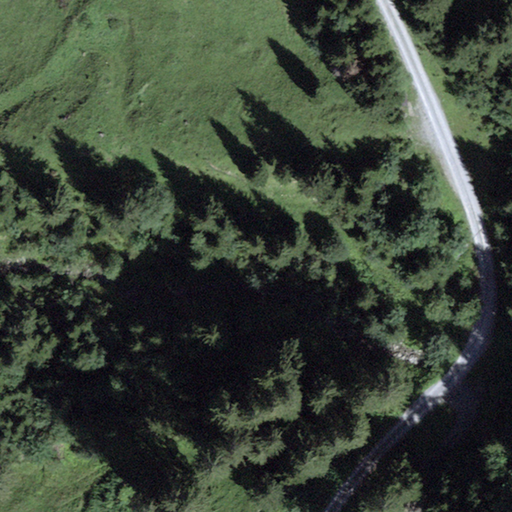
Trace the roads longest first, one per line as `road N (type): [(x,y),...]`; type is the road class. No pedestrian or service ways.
road 1 (track): [(0,103),(44,82),(84,46),(105,44),(119,60),(119,135),(130,154),(243,193),(362,258),(437,311),(473,353)]
road 2 (track): [(331,511),(376,449),(473,353),(489,294),(463,185),(378,0)]
road 3 (track): [(455,375),(459,400),(417,511)]
